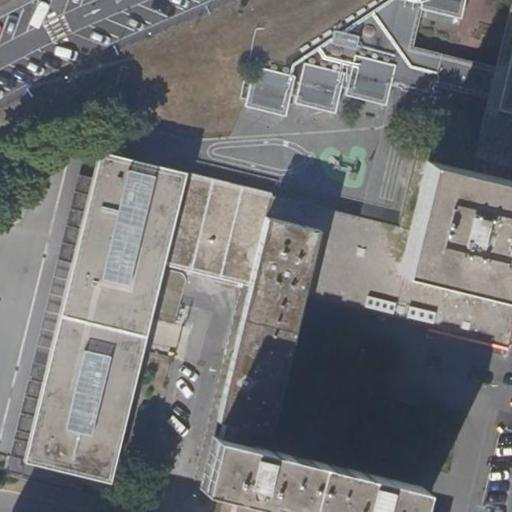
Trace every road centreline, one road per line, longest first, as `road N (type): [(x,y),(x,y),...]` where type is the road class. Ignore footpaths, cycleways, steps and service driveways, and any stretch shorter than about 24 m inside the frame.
road 1 (residential): [(203,310),(156,511)]
road 2 (residential): [(0,58),(127,0)]
